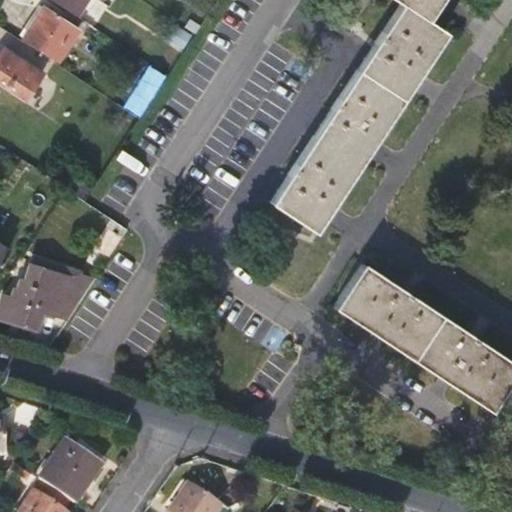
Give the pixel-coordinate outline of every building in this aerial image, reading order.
[(51,0),(78,17),(89,0),(51,0)] [(383,0),(398,10),(265,210),(305,236),(313,223),(323,209),(326,211),(352,172),(349,169),(357,157),(367,141),(371,143),(397,103),(394,101),(400,91),(411,76),(414,78),(441,38),(415,21),(421,12),(429,0),(383,0)] [(47,4),(23,41),(58,63),(81,27),(47,4)] [(42,75),(3,48),(0,52),(0,84),(25,101),(42,75)] [(136,64),(116,94),(133,104),(152,74),(136,64)] [(25,101),(0,84),(0,111),(7,116),(15,105),(20,108),(25,101)] [(16,192),(44,209),(52,196),(50,194),(55,185),(34,171),(29,180),(25,178),(16,192)] [(21,280),(18,290),(15,290),(12,298),(4,295),(0,307),(0,313),(36,325),(41,309),(52,313),(79,273),(81,270),(67,265),(65,273),(33,264),(28,282),(21,280)] [(511,375),(511,369),(359,267),(329,312),(349,325),(455,396),(485,416),(511,375)] [(79,273),(52,313),(70,318),(97,278),(81,274),(82,270),(81,270),(79,273)] [(65,437),(37,479),(39,480),(68,499),(74,503),(101,461),(65,437)] [(39,480),(18,511),(65,511),(61,509),(68,499),(39,480)] [(188,482),(169,511),(216,511),(222,504),(188,482)]
